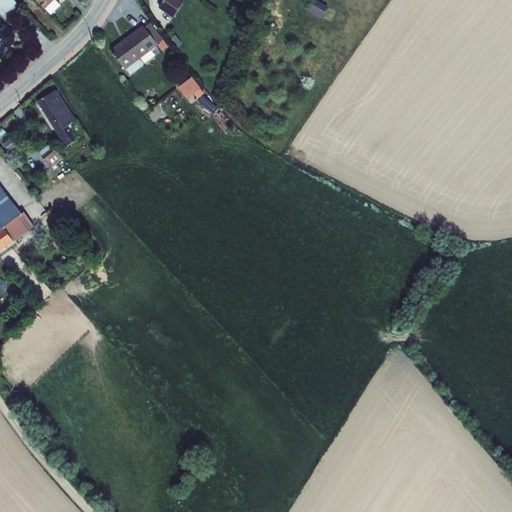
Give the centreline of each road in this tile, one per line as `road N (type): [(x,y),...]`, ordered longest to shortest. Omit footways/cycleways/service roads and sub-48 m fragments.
road 1 (track): [(97,511),(0,385)]
road 2 (unclassified): [(108,0),(0,105)]
